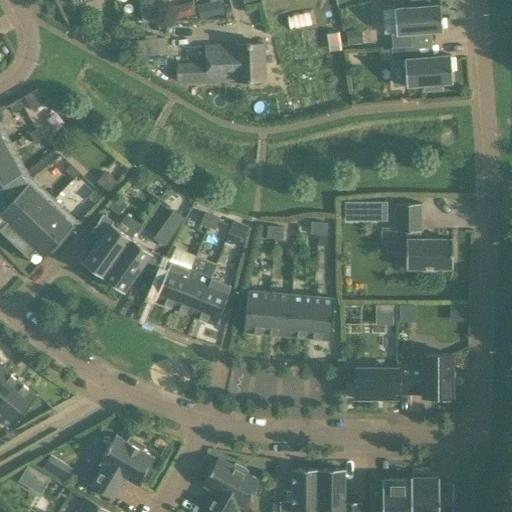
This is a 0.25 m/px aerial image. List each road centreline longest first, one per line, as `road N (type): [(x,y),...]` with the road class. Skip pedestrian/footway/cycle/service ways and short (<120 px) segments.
road 1 (residential): [(203,420),(296,432),(477,425),(486,153),(479,0)]
road 2 (residential): [(6,313),(83,376),(203,420)]
